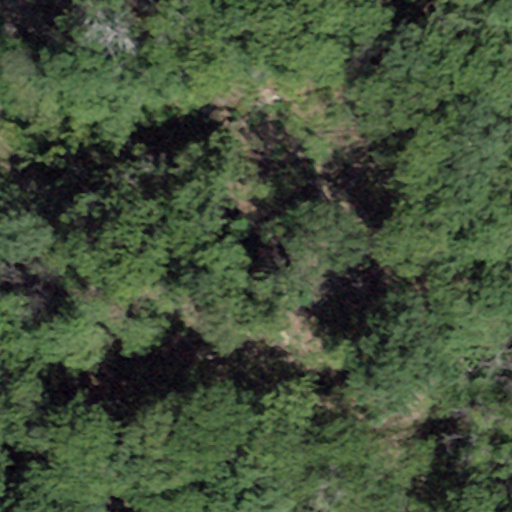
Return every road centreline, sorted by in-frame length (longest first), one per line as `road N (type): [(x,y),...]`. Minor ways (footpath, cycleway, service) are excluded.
road 1 (track): [(0,142),(76,224),(222,347),(356,423),(430,409),(511,300)]
road 2 (track): [(127,511),(0,341)]
